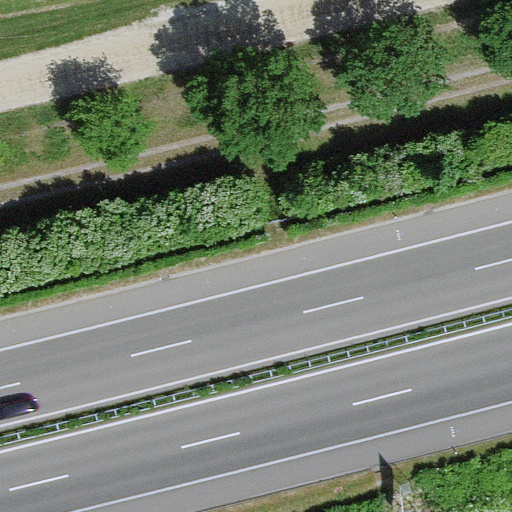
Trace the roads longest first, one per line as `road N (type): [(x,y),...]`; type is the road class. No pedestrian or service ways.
road 1 (motorway): [(0,492),(511,363)]
road 2 (motorway): [(511,258),(0,387)]
road 3 (track): [(511,70),(0,195)]
road 4 (track): [(0,87),(346,0)]
